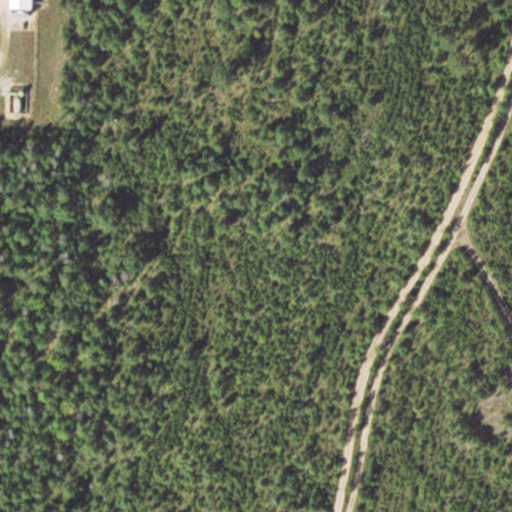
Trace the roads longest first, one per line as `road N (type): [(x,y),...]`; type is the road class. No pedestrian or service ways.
road 1 (track): [(511,54),(485,146),(360,363),(329,511)]
road 2 (track): [(511,107),(485,177),(375,381),(348,511)]
